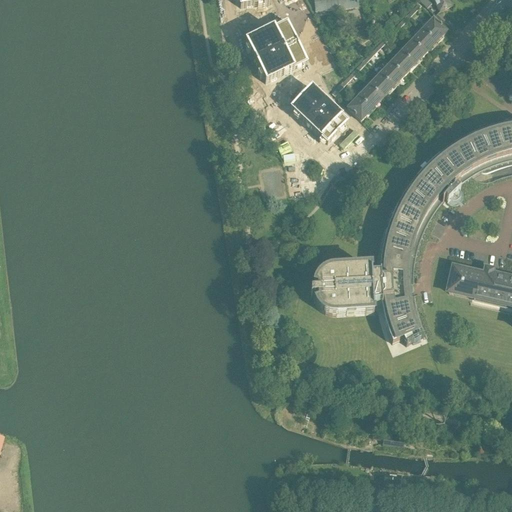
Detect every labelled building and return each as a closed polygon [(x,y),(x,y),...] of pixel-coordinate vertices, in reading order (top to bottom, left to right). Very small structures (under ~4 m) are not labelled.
[(239,0),(240,4),(240,10),(252,9),(252,8),(253,8),(268,7),(270,6),(269,1),(268,0),(239,0)] [(363,0),(313,0),(315,14),(364,8),(363,0)] [(418,0),(417,1),(418,2),(427,10),(431,5),(425,0),(418,0)] [(432,0),(439,13),(452,7),(447,0),(432,0)] [(433,20),(422,32),(437,45),(440,42),(439,41),(447,33),(433,20)] [(247,44),(245,45),(248,50),(254,63),(254,64),(255,64),(256,66),(256,67),(256,68),(260,76),(265,85),(271,83),(276,80),(283,76),(307,65),(299,48),(299,47),(299,46),(298,46),(297,46),(296,44),(297,43),(297,42),(296,42),(287,24),(282,27),(256,40),(256,39),(251,42),(247,44)] [(422,32),(412,43),(425,56),(433,48),(434,48),(437,45),(422,32)] [(412,43),(401,54),(415,68),(418,65),(418,64),(425,56),(412,43)] [(401,54),(390,65),(404,78),(412,70),(412,71),(415,68),(401,54)] [(390,65),(379,76),(394,90),(397,87),(396,86),(404,78),(390,65)] [(379,76),(369,88),(382,101),(390,93),(391,93),(394,90),(379,76)] [(369,88),(358,99),(372,113),(375,109),(382,101),(369,88)] [(295,106),(290,111),(307,126),(306,127),(307,127),(307,126),(311,130),(310,130),(311,130),(310,130),(311,131),(311,130),(321,140),(327,146),(331,142),(332,142),(336,137),(339,134),(348,125),(333,111),(331,109),(332,109),(331,109),(330,109),(327,106),(328,106),(327,105),(320,98),(311,90),(307,94),(299,102),(295,106),(294,106),(295,106)] [(372,113),(358,99),(347,110),(361,123),(369,115),(369,116),(372,113)] [(371,278),(371,272),(371,270),(332,272),(331,272),(329,272),(327,273),(325,274),(323,275),(322,276),(320,277),(319,278),(318,280),(317,281),(316,283),(315,284),(314,286),(314,288),(313,289),(313,290),(313,292),(313,294),(310,294),(311,299),(313,299),(313,301),(314,303),(315,304),(315,306),(316,308),(317,309),(318,311),(319,312),(321,313),(322,314),(324,315),(325,316),(327,317),(329,318),(331,318),(333,318),(334,318),(336,318),(373,316),(373,307),(380,306),(382,316),(384,323),(386,331),(389,338),(392,346),(424,332),(422,329),(421,325),(419,321),(418,317),(418,314),(417,310),(416,306),(415,301),(414,297),(413,284),(414,279),(414,275),(414,272),(414,268),(415,264),(416,259),(417,255),(418,250),(419,248),(420,244),(421,240),(423,236),(425,232),(427,228),(429,224),(431,220),(433,216),(435,214),(445,201),(447,204),(460,192),(457,189),(462,185),(466,182),(470,180),(473,177),(476,175),(477,175),(481,173),(484,171),(488,170),(492,168),(496,166),(500,165),(505,164),(509,163),(511,161),(511,126),(503,128),(495,130),(488,133),(473,138),(458,146),(452,150),(445,154),(432,164),(421,176),(410,188),(401,201),(394,215),(388,230),(385,238),(383,246),(382,254),(380,262),(380,269),(379,278),(371,278)] [(511,280),(494,277),(495,273),(493,272),(493,271),(490,271),(490,272),(487,271),(486,275),(485,277),(455,270),(451,288),(450,288),(449,294),(449,295),(511,309),(511,280)] [(384,438),(384,441),(383,446),(403,449),(404,440),(384,438)] [(372,489),(390,491),(390,489),(399,491),(401,478),(384,476),(383,485),(373,483),(372,489)]
